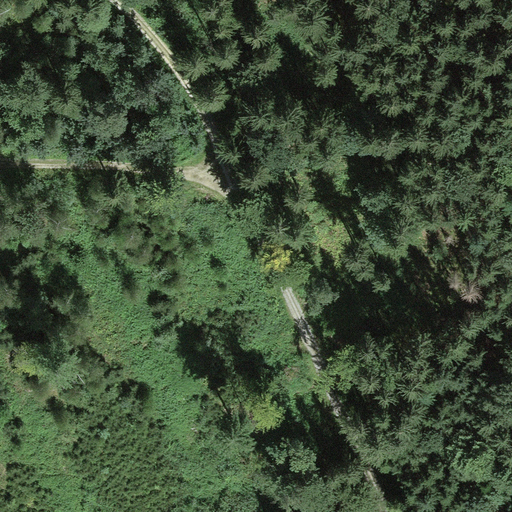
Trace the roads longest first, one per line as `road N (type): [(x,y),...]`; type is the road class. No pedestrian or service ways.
road 1 (track): [(0,162),(101,163),(232,180),(391,511)]
road 2 (track): [(232,180),(180,70),(116,0)]
